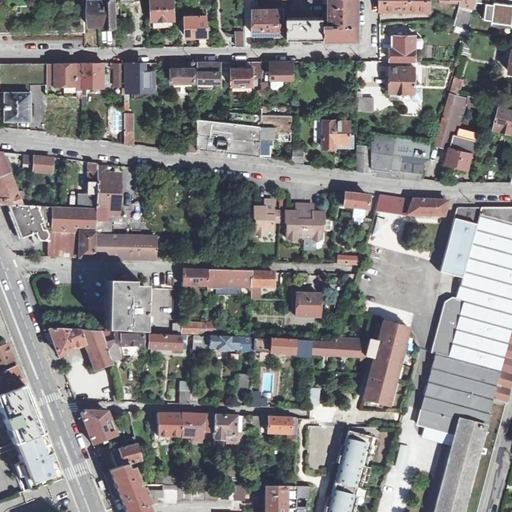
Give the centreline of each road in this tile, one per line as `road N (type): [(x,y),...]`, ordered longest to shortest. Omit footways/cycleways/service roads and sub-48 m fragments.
road 1 (residential): [(511,194),(0,141)]
road 2 (residential): [(370,0),(370,38),(362,45),(0,57)]
road 3 (secondary): [(95,511),(0,259)]
